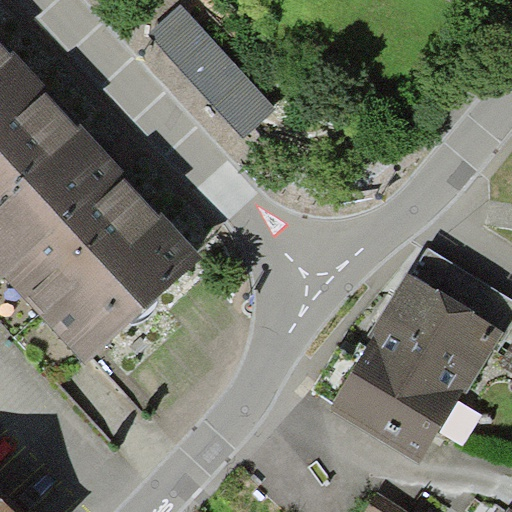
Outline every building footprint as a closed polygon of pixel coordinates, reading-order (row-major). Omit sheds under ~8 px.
[(279,111),(181,5),(148,35),(246,141),(279,111)] [(0,38),(0,282),(77,364),(199,249),(120,165),(0,38)] [(414,276),(410,274),(327,408),(422,467),(493,352),(498,355),(511,332),(511,298),(431,248),(414,276)] [(511,348),(502,364),(511,369),(511,348)] [(408,511),(378,493),(365,511),(408,511)] [(9,511),(0,502),(0,511),(9,511)]
